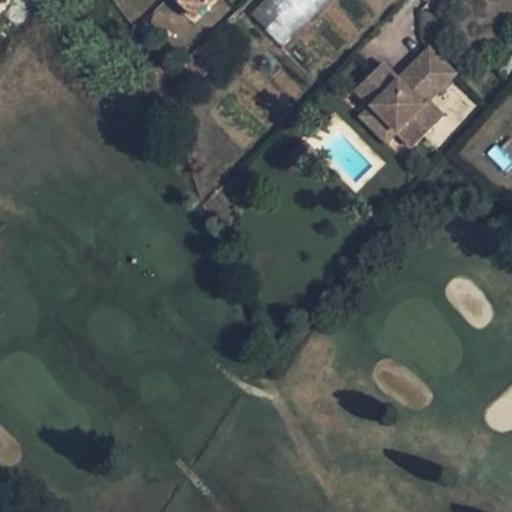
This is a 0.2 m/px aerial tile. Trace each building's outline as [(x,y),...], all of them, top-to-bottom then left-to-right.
[(176,0),(193,18),(211,0),(176,0)] [(266,0),(252,14),(283,45),(327,0),(266,0)] [(459,73),(433,46),(411,69),(438,95),(459,73)] [(415,99),(397,83),(381,67),(355,95),(369,110),(395,136),(410,151),(442,119),(428,105),(418,95),(415,99)] [(428,105),(438,95),(411,69),(397,83),(415,99),(418,95),(428,105)] [(395,136),(369,110),(359,120),(385,146),(395,136)]
